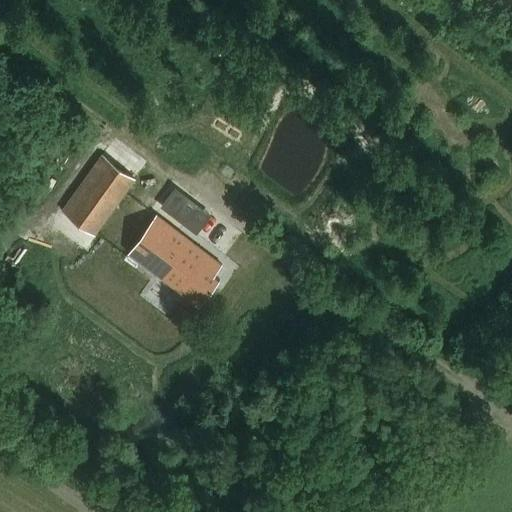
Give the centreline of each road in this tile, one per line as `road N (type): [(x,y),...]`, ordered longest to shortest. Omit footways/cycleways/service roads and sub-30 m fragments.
road 1 (track): [(0,46),(484,395)]
road 2 (unclassified): [(377,511),(511,369)]
